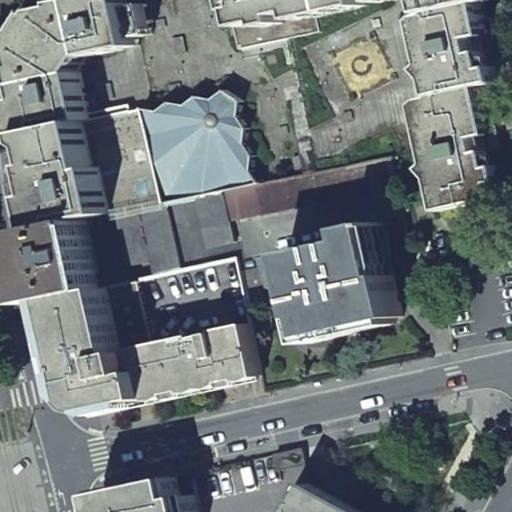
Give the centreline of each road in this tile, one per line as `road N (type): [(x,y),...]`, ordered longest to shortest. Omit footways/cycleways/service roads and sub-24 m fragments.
road 1 (residential): [(511,372),(60,460)]
road 2 (secondary): [(60,460),(0,230)]
